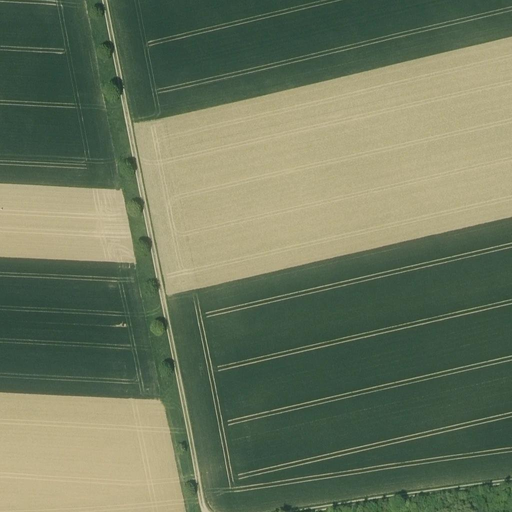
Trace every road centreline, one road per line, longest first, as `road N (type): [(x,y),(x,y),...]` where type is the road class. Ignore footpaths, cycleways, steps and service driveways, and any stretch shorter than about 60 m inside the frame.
road 1 (track): [(206,511),(104,0)]
road 2 (track): [(511,482),(310,511)]
